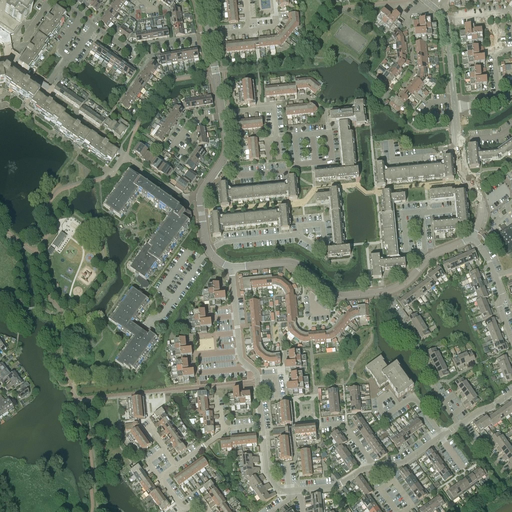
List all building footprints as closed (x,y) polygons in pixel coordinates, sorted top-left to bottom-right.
[(0,0),(0,35),(5,38),(4,40),(4,42),(5,44),(11,43),(10,39),(10,38),(9,35),(10,35),(12,34),(13,34),(17,28),(20,25),(21,23),(23,21),(23,20),(24,19),(27,15),(28,16),(31,11),(27,8),(30,4),(29,3),(31,0),(0,0)] [(123,5),(115,0),(113,4),(120,10),(123,5)] [(168,0),(165,4),(170,8),(171,9),(176,5),(174,2),(175,0),(168,0)] [(294,6),(293,0),(275,0),(276,1),(276,3),(277,3),(278,8),(294,6)] [(465,2),(471,1),(470,0),(448,0),(449,3),(454,3),(454,8),(466,7),(465,2)] [(99,7),(92,2),(89,6),(96,12),(99,7)] [(120,10),(113,4),(109,9),(117,14),(120,10)] [(171,10),(172,15),(181,14),(180,8),(178,9),(176,5),(171,9),(171,10)] [(391,16),(394,13),(387,7),(384,10),(391,16)] [(47,101),(54,91),(53,91),(56,88),(52,85),(51,86),(50,86),(49,87),(33,75),(37,70),(56,42),(53,40),(69,19),(55,9),(47,20),(45,18),(44,21),(45,22),(21,56),(12,50),(11,46),(5,47),(6,53),(0,61),(0,89),(3,89),(23,103),(27,97),(31,100),(32,101),(27,107),(35,113),(37,114),(35,116),(53,129),(52,130),(80,149),(81,148),(108,167),(118,153),(107,145),(108,144),(105,142),(104,144),(90,134),(89,135),(79,128),(80,126),(77,124),(76,126),(63,116),(64,113),(47,101)] [(117,14),(109,9),(106,13),(114,18),(117,14)] [(389,30),(393,34),(394,34),(396,30),(397,30),(401,25),(397,22),(400,18),(395,14),(392,18),(384,11),(377,20),(381,23),(377,27),(386,35),(389,30)] [(103,17),(111,23),(114,18),(106,13),(103,17)] [(111,23),(103,17),(100,22),(108,27),(111,23)] [(299,19),(289,20),(289,22),(287,24),(295,30),(299,25),(299,19)] [(421,37),(421,43),(426,42),(432,42),(432,36),(437,36),(436,25),(431,25),(430,20),(419,21),(420,31),(415,32),(415,38),(421,37)] [(295,30),(287,24),(284,28),(291,34),(295,30)] [(118,34),(123,37),(128,29),(123,26),(118,34)] [(466,43),(466,49),(478,48),(477,42),(483,42),(482,31),(471,32),(470,26),(464,27),(465,32),(459,33),(461,44),(466,43)] [(281,32),(288,38),(291,34),(284,28),(281,32)] [(129,38),(133,39),(134,34),(132,33),(133,33),(128,29),(123,37),(127,40),(129,38)] [(401,34),(397,30),(396,30),(394,34),(393,34),(391,36),(393,38),(394,40),(402,36),(401,34)] [(137,42),(142,41),(141,32),(135,33),(135,34),(134,34),(133,39),(136,40),(137,42)] [(278,36),(285,42),(288,38),(281,32),(278,36)] [(274,37),(275,47),(282,46),(285,42),(278,36),(277,37),(274,37)] [(395,42),(396,45),(404,44),(403,38),(402,36),(394,40),(395,42)] [(91,51),(95,54),(101,47),(98,45),(98,44),(97,42),(91,51)] [(95,54),(100,57),(106,49),(104,48),(104,49),(101,47),(95,54)] [(468,65),(469,70),(480,69),(479,64),(485,64),(484,58),(479,58),(478,48),(466,49),(467,54),(462,54),(463,66),(468,65)] [(107,50),(106,49),(100,57),(104,61),(109,53),(107,51),(107,50)] [(112,55),(109,53),(104,61),(108,64),(115,55),(113,54),(112,55)] [(116,56),(115,55),(108,64),(113,67),(118,59),(115,57),(116,56)] [(160,59),(157,61),(159,65),(161,64),(161,65),(167,64),(165,55),(160,56),(160,59)] [(121,61),(118,59),(113,67),(117,70),(123,61),(122,60),(121,61)] [(396,62),(394,64),(400,69),(404,65),(404,62),(396,60),(396,62)] [(125,62),(123,61),(117,70),(122,73),(127,65),(124,63),(125,62)] [(158,66),(159,65),(157,61),(154,63),(151,61),(148,66),(156,71),(159,66),(158,66)] [(394,64),(391,68),(398,74),(402,70),(400,69),(394,64)] [(130,68),(127,65),(122,73),(126,76),(132,68),(131,67),(130,68)] [(152,75),(156,71),(148,66),(145,70),(152,75)] [(134,69),(132,68),(126,76),(131,79),(136,72),(133,70),(134,69)] [(395,79),(398,74),(391,68),(387,72),(391,75),(395,79)] [(481,80),(480,69),(469,70),(469,76),(464,76),(465,87),(470,87),(471,92),(482,91),(482,86),(487,85),(486,79),(481,80)] [(149,80),(152,75),(145,70),(142,74),(149,80)] [(380,79),(384,83),(391,75),(387,72),(386,71),(380,79)] [(146,84),(149,80),(142,74),(139,79),(146,84)] [(389,86),(395,79),(391,75),(384,83),(389,86)] [(417,77),(416,79),(422,84),(425,80),(426,77),(418,75),(417,77)] [(143,89),(146,84),(139,79),(135,83),(143,89)] [(308,89),(310,91),(316,84),(311,79),(305,80),(306,89),(308,89)] [(416,79),(412,83),(420,89),(424,85),(422,84),(416,79)] [(255,88),(254,88),(253,82),(237,84),(239,105),(249,104),(250,106),(256,106),(255,98),(256,98),(256,96),(255,89),(255,88)] [(140,93),(143,89),(135,83),(132,88),(140,93)] [(416,94),(420,89),(412,83),(409,87),(414,92),(416,94)] [(54,91),(58,94),(63,87),(59,84),(56,88),(53,91),(54,91)] [(320,87),(316,84),(310,91),(314,94),(320,87)] [(67,90),(63,87),(58,94),(62,97),(67,90)] [(413,93),(414,92),(409,87),(408,89),(406,91),(405,91),(411,96),(413,93)] [(137,97),(140,93),(132,88),(129,92),(137,97)] [(71,93),(67,90),(62,97),(66,100),(71,93)] [(404,90),(400,94),(408,100),(411,96),(405,91),(406,91),(404,90)] [(134,102),(137,97),(129,92),(126,96),(134,102)] [(75,96),(71,93),(66,100),(70,103),(75,96)] [(396,98),(400,101),(404,104),(408,100),(400,94),(397,98),(396,98)] [(74,106),(80,99),(75,96),(70,103),(74,106)] [(126,96),(123,101),(131,106),(134,102),(126,96)] [(389,105),(394,109),(400,101),(396,98),(397,98),(396,97),(389,105)] [(84,102),(80,99),(74,106),(79,109),(84,102)] [(185,103),(181,105),(185,110),(186,109),(190,109),(190,110),(191,110),(190,99),(184,100),(185,103)] [(127,111),(131,106),(123,101),(120,105),(127,111)] [(398,112),(404,104),(400,101),(394,109),(398,112)] [(365,125),(364,114),(363,103),(354,104),(355,112),(352,112),(352,111),(330,114),(331,122),(353,120),(353,119),(356,119),(356,126),(365,125)] [(306,105),(307,115),(314,114),(317,110),(310,104),(309,105),(306,105)] [(83,116),(88,108),(83,105),(78,113),(83,116)] [(185,110),(181,105),(178,107),(176,105),(173,110),(181,116),(182,115),(181,114),(183,111),(185,110)] [(87,119),(92,111),(88,108),(83,116),(87,119)] [(173,110),(169,114),(177,120),(179,117),(180,117),(181,116),(173,110)] [(91,122),(96,114),(92,111),(87,119),(91,122)] [(95,125),(100,117),(96,114),(91,122),(95,125)] [(177,120),(169,114),(166,119),(175,125),(176,123),(175,123),(177,120)] [(100,117),(95,125),(99,128),(105,120),(100,117)] [(166,119),(163,123),(171,128),(173,126),(174,126),(175,125),(166,119)] [(107,121),(102,128),(111,134),(110,135),(110,136),(111,137),(112,137),(113,135),(119,139),(122,135),(123,136),(126,132),(125,131),(128,127),(120,121),(115,127),(107,121)] [(163,123),(160,127),(169,134),(170,132),(169,131),(171,128),(163,123)] [(359,178),(358,169),(354,169),(354,166),(355,166),(351,134),(348,134),(347,123),(339,124),(343,167),(345,167),(345,170),(314,173),(315,181),(337,179),(337,180),(359,178)] [(160,127),(157,132),(165,137),(167,134),(168,135),(169,134),(160,127)] [(162,140),(165,137),(157,132),(154,136),(162,143),(163,141),(162,140)] [(199,146),(199,147),(204,148),(205,145),(208,144),(207,138),(198,140),(199,146)] [(500,160),(511,151),(511,140),(497,152),(480,153),(480,154),(478,154),(477,146),(467,147),(470,169),(479,168),(478,162),(481,161),(481,162),(500,160)] [(136,155),(137,156),(143,147),(139,144),(133,151),(137,154),(136,155)] [(139,156),(142,158),(146,152),(147,152),(148,150),(143,147),(137,156),(139,157),(139,156)] [(204,148),(199,147),(198,148),(195,153),(203,158),(206,154),(204,152),(204,148)] [(143,163),(145,164),(151,155),(147,152),(146,152),(142,158),(141,159),(144,162),(143,163)] [(195,153),(192,157),(199,162),(203,158),(195,153)] [(147,164),(150,166),(155,158),(151,155),(145,164),(146,165),(147,164)] [(192,157),(189,161),(196,167),(199,162),(192,157)] [(152,169),(153,170),(160,161),(155,158),(150,166),(153,168),(152,169)] [(434,179),(442,178),(442,176),(445,176),(445,181),(454,180),(452,158),(443,159),(444,168),(441,168),(441,167),(387,172),(387,174),(384,174),(383,165),(375,166),(377,188),(386,187),(385,182),(388,182),(388,184),(396,183),(396,184),(402,184),(401,182),(407,182),(407,183),(413,182),(412,181),(418,181),(418,182),(423,181),(423,180),(429,180),(429,181),(434,180),(434,179)] [(160,161),(153,170),(155,171),(156,170),(159,172),(164,164),(160,161)] [(193,172),(196,167),(189,161),(185,166),(193,172)] [(162,176),(168,168),(170,165),(166,162),(165,165),(164,164),(159,172),(162,174),(161,175),(162,176)] [(173,171),(168,168),(162,176),(164,177),(164,176),(168,179),(173,171)] [(106,203),(103,206),(111,212),(110,213),(113,214),(113,213),(120,219),(123,215),(124,215),(125,213),(127,210),(129,207),(131,203),(132,204),(134,201),(136,199),(135,198),(137,195),(139,193),(142,195),(144,197),(147,199),(151,201),(154,203),(154,204),(156,206),(159,208),(159,207),(162,209),(166,212),(165,212),(168,214),(169,212),(171,214),(169,217),(168,217),(166,220),(167,220),(165,223),(162,227),(162,226),(160,229),(158,231),(159,232),(156,235),(154,238),(153,238),(151,241),(150,243),(150,244),(148,247),(146,245),(144,249),(143,248),(141,251),(139,253),(140,254),(138,257),(135,260),(133,263),(131,265),(132,266),(129,269),(136,274),(135,275),(138,277),(139,276),(146,281),(149,278),(151,276),(153,273),(152,273),(155,269),(157,266),(158,266),(159,264),(161,265),(163,263),(163,262),(165,259),(167,256),(168,256),(170,254),(171,251),(173,247),(176,244),(178,242),(180,239),(179,239),(182,235),(184,232),(185,232),(186,230),(188,227),(190,223),(189,222),(192,218),(191,214),(184,209),(186,207),(168,194),(166,197),(140,178),(139,179),(136,177),(137,176),(136,176),(129,171),(126,174),(124,176),(122,179),(123,179),(120,183),(118,186),(117,186),(116,188),(114,191),(112,194),(110,198),(109,197),(107,200),(105,202),(106,203)] [(190,171),(186,176),(195,182),(196,180),(195,180),(197,176),(190,171)] [(194,183),(195,182),(186,176),(183,180),(189,184),(191,186),(193,182),(194,183)] [(176,182),(178,183),(187,189),(188,188),(187,187),(189,184),(183,180),(181,178),(181,179),(179,177),(176,182)] [(231,202),(269,198),(286,197),(286,195),(288,195),(289,201),(298,200),(295,178),(287,179),(288,188),(285,188),(285,186),(279,187),(230,192),(231,193),(228,194),(227,184),(219,185),(221,207),(229,207),(229,201),(231,200),(231,202)] [(187,189),(178,183),(175,188),(182,193),(185,190),(186,191),(187,189)] [(455,229),(458,229),(458,226),(468,225),(465,192),(455,193),(455,190),(452,191),(451,189),(443,190),(443,188),(438,189),(438,190),(429,191),(430,201),(455,199),(457,220),(433,223),(434,233),(442,232),(442,234),(447,233),(447,232),(456,231),(455,229)] [(338,190),(329,191),(329,194),(316,195),(316,204),(330,202),(335,245),(335,248),(327,249),(328,258),(350,255),(349,247),(343,247),(343,245),(343,244),(338,190)] [(381,216),(383,232),(385,249),(388,248),(389,259),(397,258),(392,203),(394,203),(394,204),(405,202),(405,194),(393,195),(393,196),(391,196),(391,195),(390,193),(382,194),(384,215),(381,216)] [(211,215),(212,226),(213,237),(221,237),(220,227),(223,227),(223,229),(278,224),(277,222),(280,222),(281,231),(289,230),(287,208),(279,209),(279,215),(277,215),(277,213),(239,217),(222,219),(222,220),(220,221),(219,215),(211,215)] [(511,224),(493,239),(502,251),(503,249),(508,256),(511,252),(511,224)] [(52,245),(58,249),(67,236),(61,232),(52,245)] [(471,249),(468,250),(473,261),(478,259),(474,251),(472,252),(471,249)] [(467,254),(465,255),(469,263),(473,261),(468,250),(466,251),(467,254)] [(459,254),(464,265),(469,263),(465,255),(463,256),(462,253),(459,254)] [(458,258),(456,258),(460,267),(464,265),(459,254),(457,255),(458,258)] [(381,271),(389,270),(405,268),(405,260),(380,262),(379,256),(371,257),(373,279),(382,278),(381,271)] [(460,267),(456,258),(454,259),(453,257),(451,258),(455,269),(460,267)] [(451,271),(455,269),(451,258),(448,259),(449,261),(447,262),(451,271)] [(451,271),(447,262),(445,263),(444,260),(442,262),(446,273),(451,271)] [(437,269),(435,271),(441,278),(445,275),(437,265),(435,267),(437,269)] [(441,278),(435,271),(433,272),(432,270),(430,271),(437,281),(441,278)] [(470,279),(482,274),(481,272),(478,273),(477,270),(468,274),(470,279)] [(429,275),(427,277),(429,279),(433,284),(437,281),(430,271),(428,273),(429,275)] [(470,279),(472,283),(481,280),(480,278),(483,276),(482,276),(482,274),(470,279)] [(112,315),(108,320),(116,326),(117,326),(118,327),(117,328),(118,328),(121,331),(123,333),(126,335),(126,334),(130,337),(131,335),(133,337),(130,341),(129,341),(127,343),(125,346),(126,346),(124,350),(121,353),(119,355),(117,358),(118,358),(115,362),(122,367),(123,367),(124,366),(130,370),(131,368),(135,371),(137,369),(139,366),(138,365),(141,362),(143,359),(144,359),(145,357),(147,354),(147,353),(149,350),(151,347),(152,347),(154,345),(156,342),(155,342),(157,338),(159,335),(150,328),(148,331),(150,333),(148,335),(145,333),(146,332),(142,329),(141,330),(132,324),(134,321),(135,321),(137,319),(139,316),(138,316),(140,312),(143,309),(145,307),(147,304),(146,304),(149,300),(142,295),(142,294),(140,293),(143,288),(144,288),(145,288),(146,288),(147,288),(148,288),(148,287),(149,286),(149,285),(149,284),(149,283),(148,283),(148,282),(147,282),(146,281),(139,276),(138,277),(136,280),(141,286),(137,292),(132,288),(129,292),(129,291),(127,294),(125,296),(126,297),(123,300),(121,304),(120,303),(119,306),(116,308),(117,309),(115,312),(113,315),(112,315)] [(425,282),(431,289),(435,286),(433,284),(429,279),(427,277),(425,278),(427,280),(425,282)] [(282,280),(279,279),(277,287),(279,288),(281,289),(286,283),(282,280)] [(427,292),(431,289),(425,282),(424,283),(422,281),(420,282),(427,292)] [(418,287),(423,295),(427,292),(420,282),(418,284),(420,286),(418,287)] [(290,287),(286,283),(281,289),(283,291),(284,293),(292,289),(290,287)] [(474,288),(475,292),(484,289),(483,287),(486,285),(485,283),(474,288)] [(210,307),(221,306),(220,301),(226,300),(225,295),(221,295),(221,287),(221,284),(219,285),(219,284),(207,285),(208,291),(203,291),(204,303),(209,302),(210,307)] [(419,298),(423,295),(418,287),(416,289),(414,287),(412,288),(419,298)] [(410,293),(416,301),(419,298),(412,288),(410,290),(412,292),(410,293)] [(293,291),(292,289),(284,293),(285,295),(285,297),(293,296),(293,291)] [(412,304),(416,301),(410,293),(408,295),(406,292),(404,294),(412,304)] [(490,294),(489,292),(477,296),(479,301),(485,299),(488,298),(487,295),(490,294)] [(402,299),(408,306),(412,304),(404,294),(402,295),(404,298),(402,299)] [(404,310),(408,306),(402,299),(401,300),(399,298),(397,300),(404,310)] [(490,304),(489,302),(478,307),(479,311),(488,308),(487,306),(490,304)] [(359,318),(358,312),(358,310),(352,310),(350,311),(354,319),(356,318),(359,318)] [(211,321),(207,322),(206,314),(207,314),(207,311),(205,311),(193,312),(194,317),(188,318),(190,329),(195,329),(195,334),(207,333),(206,328),(212,327),(211,321)] [(352,320),(354,319),(350,311),(348,313),(345,317),(351,322),(352,320)] [(494,313),(493,311),(481,316),(483,320),(492,317),(491,314),(494,313)] [(410,320),(412,322),(419,318),(417,313),(406,320),(408,322),(410,320)] [(347,326),(351,322),(345,317),(343,315),(340,320),(347,326)] [(410,326),(412,328),(422,322),(419,318),(412,322),(413,324),(410,326)] [(487,327),(495,324),(495,321),(497,320),(496,318),(485,322),(487,327)] [(344,330),(347,326),(340,320),(336,324),(344,330)] [(415,329),(417,331),(425,326),(422,322),(412,328),(413,330),(415,329)] [(288,330),(289,332),(297,328),(296,326),(295,323),(288,324),(287,324),(288,330)] [(340,335),(344,330),(336,324),(333,328),(339,333),(340,335)] [(415,334),(417,336),(427,330),(425,326),(417,331),(418,333),(415,334)] [(489,331),(490,336),(499,332),(498,330),(501,329),(500,327),(489,331)] [(290,334),(295,338),(300,331),(298,330),(297,328),(289,332),(290,334)] [(335,337),(339,333),(333,328),(331,330),(329,331),(333,339),(335,337)] [(430,334),(427,330),(417,336),(418,338),(420,337),(422,339),(430,334)] [(299,341),(301,342),(304,334),(302,333),(300,331),(295,338),(299,341)] [(331,340),(333,339),(329,331),(327,332),(325,332),(325,340),(326,340),(331,340)] [(306,334),(304,334),(301,342),(304,343),(309,342),(309,341),(309,334),(306,334)] [(492,340),(494,345),(502,341),(502,339),(504,338),(503,336),(492,340)] [(175,357),(176,362),(187,361),(187,356),(192,356),(192,350),(188,350),(187,342),(188,342),(188,343),(187,339),(187,340),(185,340),(174,341),(174,346),(169,347),(170,358),(175,357)] [(254,350),(255,352),(262,348),(261,346),(261,344),(253,345),(254,350)] [(508,347),(507,345),(496,349),(497,354),(506,351),(505,348),(508,347)] [(256,355),(260,358),(265,352),(264,350),(262,348),(255,352),(256,355)] [(426,356),(427,358),(438,353),(436,348),(428,352),(429,354),(426,356)] [(471,351),(466,354),(471,365),(474,364),(472,361),(475,360),(471,351)] [(265,362),(267,362),(269,354),(267,353),(265,352),(260,358),(265,362)] [(290,369),(291,374),(302,373),(301,368),(307,368),(306,357),(300,357),(300,352),(289,353),(286,353),(287,356),(288,364),(284,364),(285,370),(290,369)] [(440,357),(438,353),(427,358),(428,360),(431,359),(432,361),(440,357)] [(469,366),(471,365),(466,354),(462,355),(466,364),(468,363),(469,366)] [(464,365),(466,364),(462,355),(458,357),(462,369),(465,368),(464,365)] [(497,360),(499,364),(510,360),(509,358),(507,359),(506,356),(497,360)] [(386,385),(389,383),(396,394),(395,394),(398,399),(414,387),(411,383),(410,384),(407,380),(399,368),(400,368),(397,363),(388,369),(383,362),(384,361),(381,357),(365,368),(368,373),(369,372),(375,380),(377,383),(376,384),(379,388),(384,385),(384,384),(384,385),(383,383),(384,383),(386,385)] [(443,361),(440,357),(432,361),(433,363),(430,364),(432,367),(443,361)] [(462,369),(458,357),(453,359),(457,368),(459,367),(460,370),(462,369)] [(510,360),(499,364),(500,369),(509,366),(508,364),(511,363),(510,360)] [(187,362),(187,361),(176,362),(177,368),(171,368),(172,380),(178,379),(178,384),(189,383),(189,378),(194,377),(194,371),(190,372),(189,364),(190,364),(189,361),(187,362)] [(445,366),(443,361),(432,367),(433,369),(435,368),(436,370),(445,366)] [(435,373),(436,375),(447,370),(445,366),(436,370),(437,372),(435,373)] [(11,374),(7,369),(0,373),(0,378),(1,377),(3,380),(0,382),(15,372),(15,371),(11,374)] [(511,369),(502,373),(504,378),(511,374),(511,373),(511,372),(511,369)] [(449,375),(447,370),(436,375),(437,378),(439,376),(441,379),(449,375)] [(4,387),(4,388),(19,377),(15,372),(0,382),(2,385),(9,380),(11,383),(4,387)] [(303,379),(302,373),(291,374),(291,375),(289,375),(289,378),(290,378),(290,385),(286,386),(287,392),(292,391),(293,396),(304,395),(304,390),(309,389),(308,378),(303,379)] [(23,383),(19,377),(4,388),(7,391),(13,386),(15,389),(23,383)] [(454,387),(456,389),(466,382),(463,378),(455,383),(457,385),(454,387)] [(466,382),(456,389),(457,391),(459,389),(461,391),(468,386),(466,382)] [(17,394),(21,399),(29,393),(26,388),(29,386),(26,383),(19,388),(21,391),(17,394)] [(460,395),(461,397),(471,390),(468,386),(461,391),(462,393),(460,395)] [(247,392),(239,393),(239,389),(233,390),(233,395),(228,396),(229,407),(234,406),(235,412),(246,411),(246,405),(251,405),(250,394),(249,392),(250,391),(246,392),(247,392)] [(471,390),(461,397),(463,399),(465,397),(466,399),(474,393),(471,390)] [(465,402),(467,404),(477,397),(474,393),(466,399),(468,401),(465,402)] [(0,395),(0,401),(7,412),(13,408),(8,400),(5,402),(0,395)] [(196,404),(198,404),(208,403),(207,399),(211,399),(211,397),(211,396),(209,396),(209,398),(202,398),(197,399),(195,399),(196,404)] [(467,404),(468,407),(471,405),(472,407),(480,401),(477,397),(467,404)] [(143,398),(127,400),(129,421),(145,419),(145,414),(146,414),(146,412),(145,405),(145,404),(144,404),(143,398)] [(291,409),(291,403),(275,405),(277,426),(293,424),(293,419),(294,419),(293,417),(294,417),(293,414),(293,410),(293,408),(291,409)] [(509,415),(511,413),(511,411),(506,403),(504,404),(505,407),(503,408),(509,415)] [(505,418),(509,415),(503,408),(502,409),(500,407),(498,408),(505,418)] [(501,421),(505,418),(498,408),(496,410),(498,412),(496,413),(501,421)] [(497,424),(501,421),(496,413),(494,415),(492,412),(490,414),(497,424)] [(157,423),(156,424),(158,427),(159,425),(159,424),(160,423),(168,418),(165,413),(161,416),(157,419),(159,422),(157,423)] [(493,427),(497,424),(490,414),(488,415),(490,418),(488,419),(492,424),(491,424),(493,427)] [(354,425),(362,419),(359,415),(351,421),(354,424),(354,425)] [(488,427),(491,424),(492,424),(488,419),(486,416),(484,418),(483,416),(481,417),(488,427)] [(484,430),(488,427),(481,417),(479,419),(480,421),(478,422),(484,430)] [(160,423),(163,427),(169,423),(171,422),(168,418),(160,423)] [(420,432),(422,431),(420,429),(423,427),(417,418),(416,418),(413,420),(413,421),(419,429),(418,430),(420,432)] [(355,426),(357,429),(365,423),(362,419),(354,425),(354,424),(351,425),(353,427),(355,426)] [(419,429),(413,421),(413,420),(409,423),(410,425),(415,432),(418,430),(419,429)] [(164,433),(172,427),(175,425),(172,421),(171,422),(169,423),(163,427),(161,428),(164,433)] [(484,430),(478,422),(477,424),(475,421),(473,423),(480,433),(484,430)] [(296,442),(301,442),(316,440),(316,436),(315,424),(310,424),(309,423),(308,424),(308,423),(301,424),(299,425),(294,426),(296,442)] [(367,427),(365,423),(357,429),(359,432),(360,432),(367,427)] [(415,432),(410,425),(406,427),(411,435),(411,436),(412,438),(414,437),(412,434),(415,432)] [(165,434),(167,437),(175,431),(172,427),(164,433),(163,434),(164,435),(165,434)] [(360,433),(363,436),(370,431),(367,427),(360,432),(359,432),(357,433),(358,435),(360,433)] [(411,435),(406,427),(402,430),(403,432),(407,438),(408,438),(411,436),(411,435)] [(152,445),(149,441),(149,440),(149,439),(149,438),(145,433),(144,432),(143,432),(140,428),(126,438),(138,454),(152,445)] [(330,436),(333,440),(341,434),(342,435),(344,433),(343,432),(340,433),(338,430),(336,431),(333,433),(330,436)] [(167,437),(170,441),(178,435),(175,431),(167,437)] [(373,435),(370,431),(363,436),(365,440),(373,435)] [(403,432),(399,435),(405,443),(404,443),(406,446),(407,444),(406,442),(409,440),(408,438),(407,438),(403,432)] [(491,441),(493,443),(502,436),(499,432),(492,437),(493,440),(491,441)] [(344,438),(342,435),(341,434),(333,440),(336,444),(344,438)] [(178,435),(170,441),(169,442),(170,443),(171,442),(173,445),(180,440),(180,441),(181,440),(178,435)] [(366,441),(368,444),(376,439),(373,435),(365,440),(363,441),(364,443),(366,441)] [(396,438),(401,445),(404,443),(405,443),(399,435),(396,438)] [(502,436),(493,443),(494,445),(496,444),(498,446),(505,440),(502,436)] [(291,444),(290,438),(274,440),(276,461),(292,459),(292,454),(293,454),(293,452),(292,445),(292,444),(291,444)] [(347,442),(344,438),(336,444),(339,447),(343,445),(345,443),(347,442)] [(401,445),(396,438),(391,441),(397,448),(396,449),(398,451),(399,450),(398,448),(401,445)] [(368,444),(370,447),(371,448),(379,443),(376,439),(368,444)] [(175,450),(179,447),(183,445),(180,441),(180,440),(173,445),(172,446),(175,450)] [(497,449),(498,451),(508,444),(505,440),(498,446),(499,447),(497,449)] [(334,453),(336,456),(346,449),(343,446),(346,444),(345,443),(343,445),(339,447),(335,450),(335,449),(333,451),(334,453)] [(370,447),(368,449),(370,451),(372,449),(374,452),(381,447),(379,443),(371,448),(370,447)] [(502,452),(503,453),(511,448),(508,444),(498,451),(500,453),(502,452)] [(374,452),(376,455),(377,456),(384,451),(381,447),(374,452)] [(502,457),(504,459),(511,452),(511,449),(511,448),(503,453),(505,455),(502,457)] [(348,453),(346,449),(336,456),(338,459),(340,457),(341,458),(348,453)] [(428,459),(435,453),(432,449),(425,455),(427,458),(428,459)] [(377,456),(376,455),(374,457),(375,458),(377,457),(380,460),(387,455),(384,451),(377,456)] [(351,457),(348,453),(341,458),(340,457),(338,459),(340,461),(341,459),(343,462),(351,457)] [(430,463),(438,457),(435,453),(428,459),(427,458),(425,459),(426,461),(428,460),(430,463)] [(343,462),(345,465),(346,466),(354,461),(351,457),(343,462)] [(433,467),(441,461),(438,457),(430,463),(433,467)] [(203,458),(198,461),(204,469),(208,465),(203,458)] [(198,461),(194,464),(200,471),(204,469),(198,461)] [(345,465),(344,466),(345,468),(347,467),(349,470),(357,465),(354,461),(346,466),(345,465)] [(444,465),(441,461),(433,467),(431,468),(434,472),(436,471),(444,465)] [(194,464),(190,467),(196,474),(200,471),(194,464)] [(446,469),(444,465),(436,471),(438,473),(439,474),(446,469)] [(190,467),(186,470),(192,477),(196,474),(190,467)] [(132,476),(134,475),(138,473),(135,468),(129,472),(132,476)] [(399,473),(401,477),(402,477),(409,472),(406,468),(403,470),(401,472),(399,473)] [(480,480),(481,481),(483,480),(482,478),(485,476),(486,478),(488,476),(483,468),(481,470),(479,468),(475,471),(481,479),(480,480)] [(438,473),(436,475),(438,477),(439,475),(442,478),(449,473),(446,469),(439,474),(438,473)] [(142,470),(138,473),(134,475),(137,480),(145,474),(142,470)] [(186,470),(182,473),(188,480),(192,477),(186,470)] [(244,478),(247,482),(255,477),(255,476),(254,477),(254,474),(259,474),(259,471),(244,473),(241,473),(242,478),(244,478)] [(475,471),(472,474),(477,482),(480,480),(481,479),(475,471)] [(401,477),(399,478),(400,480),(402,478),(405,481),(412,476),(412,475),(413,475),(413,474),(412,472),(411,472),(410,472),(409,472),(402,477),(401,477)] [(188,480),(182,473),(178,476),(183,483),(188,480)] [(452,477),(449,473),(442,478),(444,482),(452,477)] [(137,480),(140,484),(147,478),(145,474),(137,480)] [(478,483),(477,482),(472,474),(468,477),(474,486),(478,483)] [(247,482),(250,487),(264,477),(262,475),(257,479),(255,477),(247,482)] [(179,486),(183,483),(178,476),(173,479),(179,486)] [(415,480),(412,476),(405,481),(407,484),(407,485),(415,480)] [(250,487),(254,491),(262,485),(260,483),(265,480),(264,477),(250,487)] [(356,486),(364,481),(361,477),(354,482),(353,481),(351,483),(352,485),(354,483),(356,486)] [(468,477),(464,480),(470,489),(474,486),(468,477)] [(147,478),(140,484),(143,488),(150,482),(147,478)] [(407,484),(404,486),(406,488),(408,486),(410,489),(418,484),(415,480),(407,485),(407,484)] [(466,492),(470,489),(464,480),(460,482),(466,492)] [(364,481),(356,486),(358,489),(359,490),(367,485),(364,481)] [(143,488),(146,492),(153,486),(150,482),(143,488)] [(466,492),(460,482),(456,485),(463,494),(466,492)] [(254,491),(257,496),(270,486),(268,484),(263,487),(262,485),(254,491)] [(421,487),(418,484),(410,489),(412,492),(413,493),(421,487)] [(360,491),(362,494),(370,488),(367,485),(359,490),(358,489),(357,490),(358,492),(360,491)] [(463,494),(456,485),(452,488),(459,497),(463,494)] [(149,496),(150,495),(156,491),(156,490),(153,486),(146,492),(149,496)] [(217,490),(214,486),(210,489),(206,491),(209,495),(217,490)] [(257,496),(260,500),(268,494),(266,492),(272,488),(270,486),(257,496)] [(412,492),(410,494),(411,495),(413,494),(416,497),(423,491),(421,487),(413,493),(412,492)] [(370,488),(362,494),(365,498),(368,495),(373,493),(370,488)] [(452,502),(459,497),(452,488),(446,493),(452,502)] [(150,495),(153,499),(161,494),(158,489),(156,490),(156,491),(150,495)] [(212,500),(220,494),(217,490),(209,495),(212,500)] [(425,490),(423,491),(416,497),(418,500),(416,501),(417,503),(419,501),(426,496),(426,497),(428,495),(425,490)] [(269,496),(268,494),(260,500),(263,504),(276,495),(274,492),(269,496)] [(161,494),(153,499),(156,503),(164,498),(161,494)] [(223,498),(220,494),(212,500),(215,504),(223,498)] [(358,501),(360,503),(361,502),(364,505),(371,499),(368,495),(365,498),(361,500),(360,500),(358,501)] [(435,499),(440,507),(446,503),(443,498),(441,499),(439,496),(435,499)] [(156,503),(159,508),(163,505),(167,502),(164,498),(156,503)] [(223,498),(215,504),(213,505),(214,506),(216,505),(218,508),(224,503),(226,502),(223,498)] [(371,499),(364,505),(366,509),(374,503),(371,499)] [(436,511),(437,511),(439,511),(437,509),(440,507),(435,499),(431,502),(436,510),(435,510),(436,511)] [(427,505),(432,511),(433,511),(435,510),(436,510),(431,502),(427,505)] [(218,508),(216,509),(218,511),(220,511),(227,507),(224,503),(218,508)] [(374,503),(366,509),(368,511),(370,511),(377,507),(374,503)]
